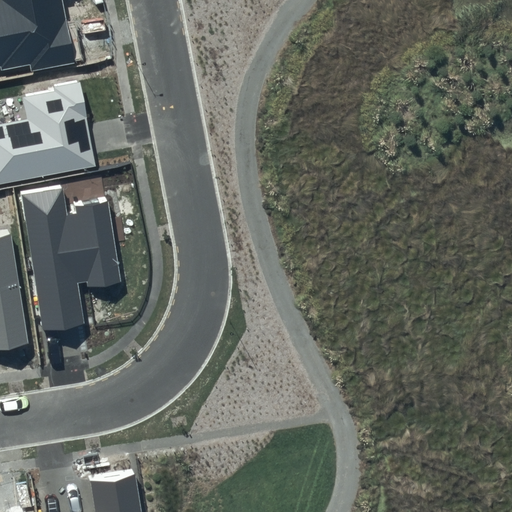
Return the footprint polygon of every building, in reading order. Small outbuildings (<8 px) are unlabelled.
[(0,0),(0,66),(30,61),(32,72),(77,63),(62,0),(0,0)] [(27,119),(0,124),(0,184),(98,166),(80,81),(22,93),(27,119)] [(62,186),(20,193),(43,330),(84,323),(78,288),(121,281),(108,200),(65,207),(62,186)] [(7,230),(0,230),(0,347),(28,342),(7,230)] [(139,511),(131,468),(88,476),(94,511),(139,511)]
